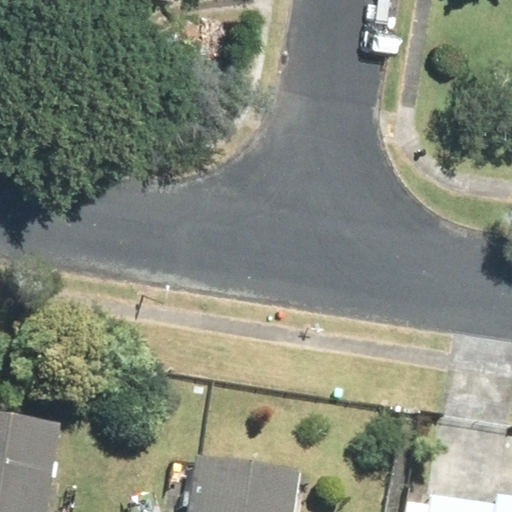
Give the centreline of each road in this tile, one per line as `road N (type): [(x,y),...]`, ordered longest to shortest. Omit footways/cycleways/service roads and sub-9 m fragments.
road 1 (residential): [(305,257),(0,212)]
road 2 (residential): [(346,0),(305,257)]
road 3 (residential): [(511,290),(305,257)]
